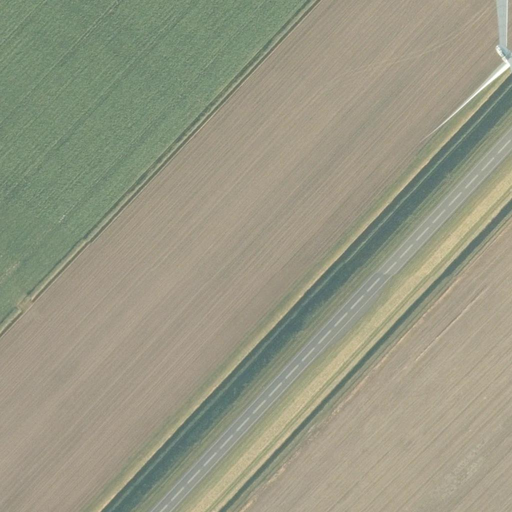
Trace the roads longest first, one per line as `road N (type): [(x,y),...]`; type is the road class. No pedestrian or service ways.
road 1 (track): [(85,511),(511,56)]
road 2 (trunk): [(160,511),(511,136)]
road 3 (track): [(238,511),(511,219)]
